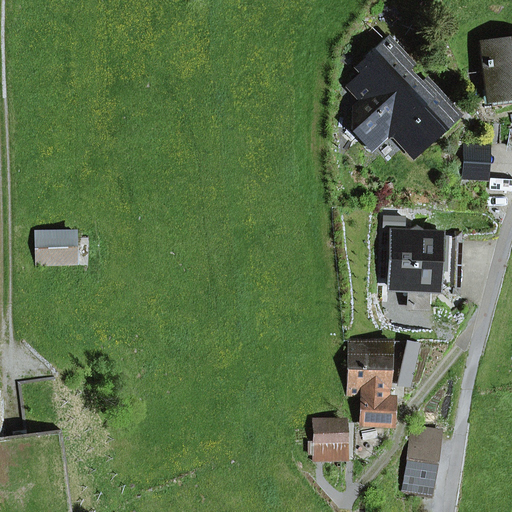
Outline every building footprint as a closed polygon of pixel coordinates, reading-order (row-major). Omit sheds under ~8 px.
[(511,41),(483,45),(489,89),(511,86),(511,41)] [(352,90),(363,101),(355,108),(354,128),(371,147),(384,135),(394,135),(412,154),(455,115),(426,83),(418,92),(399,72),(408,63),(389,43),(359,70),(366,77),(352,90)] [(490,99),(511,97),(511,96),(511,86),(489,89),(490,99)] [(465,146),(464,178),(485,179),(487,147),(465,146)] [(448,296),(459,297),(462,232),(446,231),(446,237),(456,237),(454,290),(449,289),(448,296)] [(36,232),(36,264),(73,264),(73,232),(36,232)] [(393,234),(391,287),(410,288),(409,308),(424,308),(425,288),(427,288),(449,289),(454,290),(456,237),(446,237),(420,236),(415,233),(410,235),(393,234)] [(361,425),(392,426),(392,399),(386,399),(388,343),(348,342),(346,396),(362,397),(361,425)] [(61,431),(54,378),(18,383),(25,437),(40,436),(43,457),(64,454),(61,431)] [(312,421),(312,461),(344,461),(344,420),(312,421)] [(413,430),(404,491),(429,495),(438,433),(413,430)]
